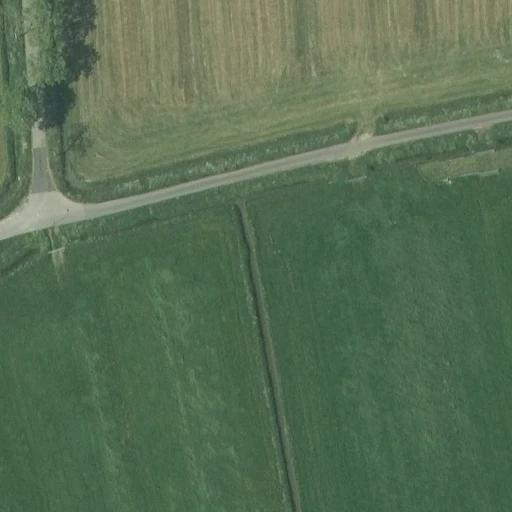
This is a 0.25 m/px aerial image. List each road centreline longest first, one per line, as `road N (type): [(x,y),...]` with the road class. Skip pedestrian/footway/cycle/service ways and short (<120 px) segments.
road 1 (unclassified): [(45,222),(511,113)]
road 2 (unclassified): [(45,222),(28,0)]
